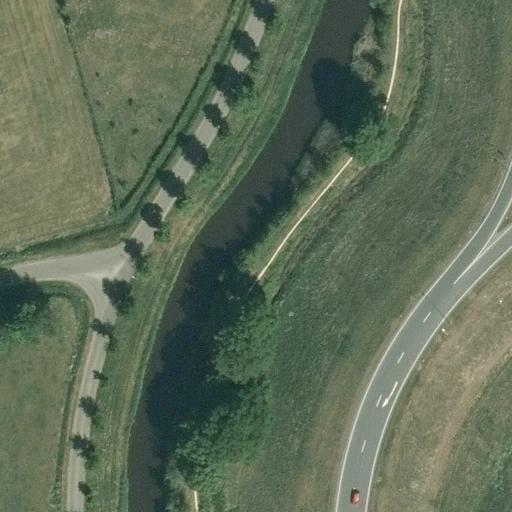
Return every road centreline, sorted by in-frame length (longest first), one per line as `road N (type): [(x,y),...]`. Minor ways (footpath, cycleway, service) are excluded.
road 1 (unclassified): [(116,282),(199,150),(267,0)]
road 2 (trunk): [(440,298),(402,348),(364,424),(344,511)]
road 3 (unclassified): [(76,511),(79,444),(116,282)]
road 4 (trunk): [(511,179),(440,298)]
